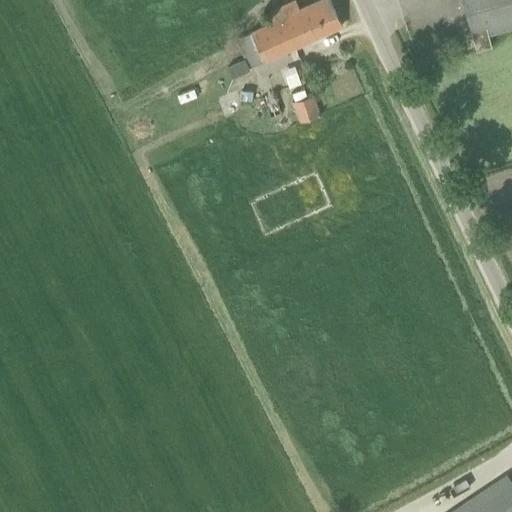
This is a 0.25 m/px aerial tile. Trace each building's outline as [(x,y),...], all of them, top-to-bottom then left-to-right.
[(236,38),(242,51),(249,66),(250,67),(263,61),(264,63),(274,58),(342,25),(329,0),(318,0),(299,9),(296,2),(287,6),(286,5),(268,13),(272,21),(236,38)] [(511,0),(461,0),(476,50),(491,46),(488,34),(511,27),(511,0)] [(291,120),(319,106),(309,87),(310,87),(306,78),(305,79),(293,54),(276,62),(274,58),(264,63),(256,67),(277,108),(283,105),(291,120)] [(232,77),(249,70),(244,58),(227,65),(232,77)] [(238,91),(237,101),(250,103),(251,93),(238,91)] [(268,117),(280,112),(274,94),(260,99),(262,105),(264,104),(268,117)] [(258,205),(274,237),(338,204),(322,172),(258,205)] [(449,511),(511,511),(511,483),(506,474),(449,511)]
